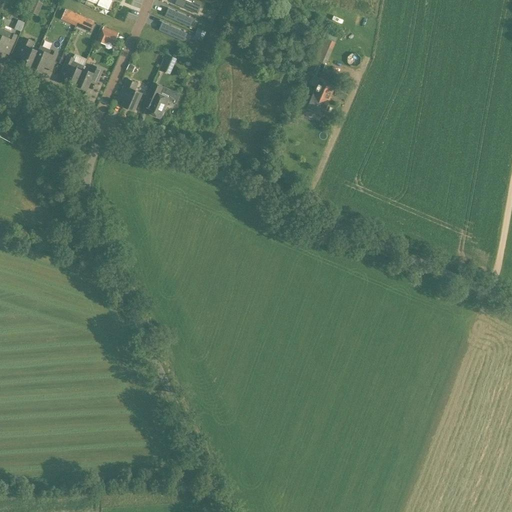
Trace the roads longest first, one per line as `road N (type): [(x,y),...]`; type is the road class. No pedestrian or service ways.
road 1 (tertiary): [(511,303),(103,126)]
road 2 (unclassified): [(221,511),(89,209),(87,174),(103,126)]
road 3 (residential): [(96,124),(149,0)]
